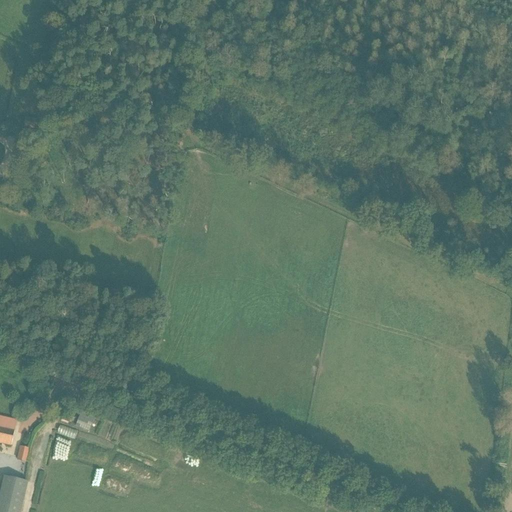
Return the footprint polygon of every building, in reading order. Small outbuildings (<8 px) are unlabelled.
[(74,413),(65,409),(60,419),(69,424),(74,413)] [(80,413),(77,421),(92,426),(95,418),(80,413)] [(0,444),(11,447),(17,422),(0,417),(0,444)] [(30,450),(18,448),(15,461),(27,463),(30,450)] [(178,473),(185,476),(193,458),(185,455),(178,473)] [(3,479),(0,493),(0,511),(18,511),(25,484),(3,479)]
